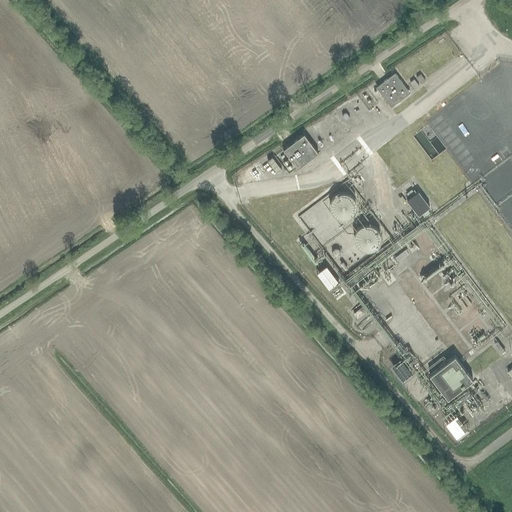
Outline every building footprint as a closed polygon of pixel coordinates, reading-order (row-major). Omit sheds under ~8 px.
[(439,80),(460,64),(456,60),(451,63),(450,62),(441,68),(443,71),(436,76),(439,80)] [(376,87),(391,106),(410,92),(395,72),(376,87)] [(421,74),(417,77),(422,83),(426,80),(421,74)] [(415,79),(410,82),(415,89),(419,86),(415,79)] [(304,134),(283,149),(297,167),(317,153),(304,134)] [(439,138),(433,143),(441,153),(448,148),(439,138)] [(332,199),(330,205),(332,212),(337,216),(344,218),(350,216),(355,211),(357,204),(355,198),(349,193),(343,191),(336,193),(332,199)] [(419,215),(430,206),(419,191),(407,200),(419,215)] [(314,206),(301,216),(312,229),(319,223),(315,219),(321,214),(314,206)] [(362,225),(357,229),(354,236),(356,244),(362,249),(369,250),(376,247),(380,241),(380,233),(377,227),(370,224),(362,225)] [(397,256),(400,261),(411,253),(408,248),(397,256)] [(327,265),(317,273),(329,288),(339,281),(327,265)] [(366,311),(362,307),(354,313),(357,317),(366,311)] [(455,356),(430,375),(447,398),(473,379),(455,356)] [(393,366),(403,379),(412,372),(402,359),(393,366)] [(459,438),(471,430),(461,413),(449,421),(459,438)]
